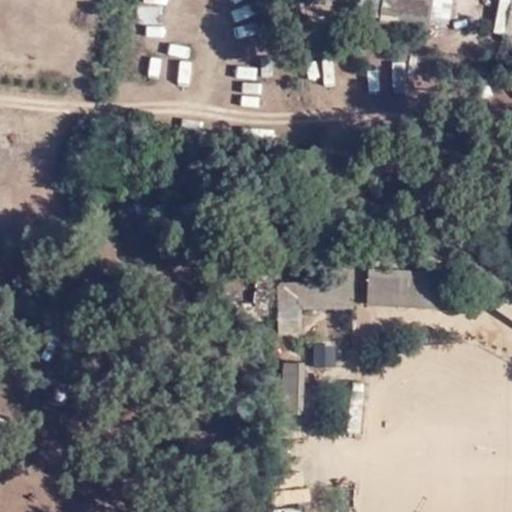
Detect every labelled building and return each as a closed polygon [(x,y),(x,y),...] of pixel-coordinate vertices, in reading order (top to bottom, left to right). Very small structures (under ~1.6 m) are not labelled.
[(360,0),(363,25),(433,20),(432,0),(360,0)] [(435,0),(433,22),(450,24),(453,0),(435,0)] [(500,40),(506,4),(494,2),(487,38),(500,40)] [(511,4),(506,4),(500,40),(511,42),(511,4)] [(161,78),(163,52),(138,51),(136,77),(161,78)] [(181,63),(182,86),(194,85),(193,62),(181,63)] [(495,308),(511,319),(511,276),(505,271),(365,266),(364,303),(495,308)] [(349,280),(296,279),(295,308),(351,307),(349,280)] [(337,368),(337,344),(321,344),(321,368),(337,368)] [(349,384),(349,436),(363,436),(363,384),(349,384)]
